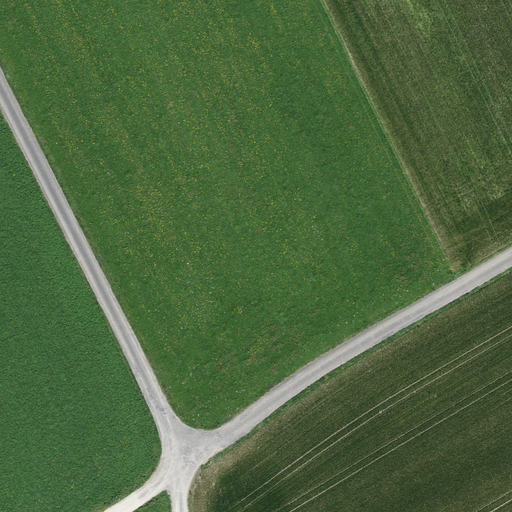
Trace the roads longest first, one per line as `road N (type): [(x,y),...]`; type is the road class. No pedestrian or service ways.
road 1 (track): [(511,255),(284,392),(189,461),(0,83)]
road 2 (track): [(107,511),(189,461),(180,511)]
